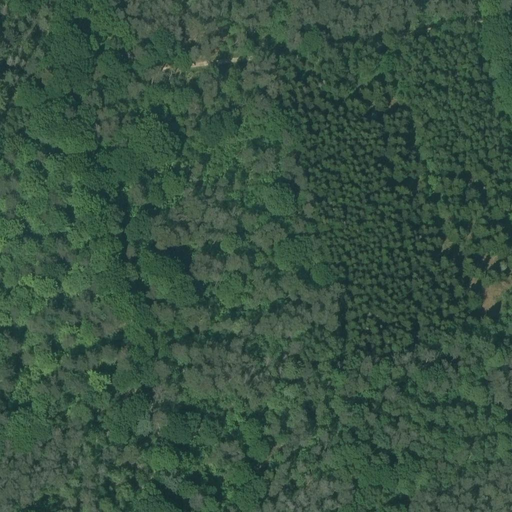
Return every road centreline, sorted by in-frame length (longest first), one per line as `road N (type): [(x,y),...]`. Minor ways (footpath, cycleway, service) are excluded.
road 1 (track): [(48,0),(186,511)]
road 2 (track): [(486,25),(143,73),(0,121)]
